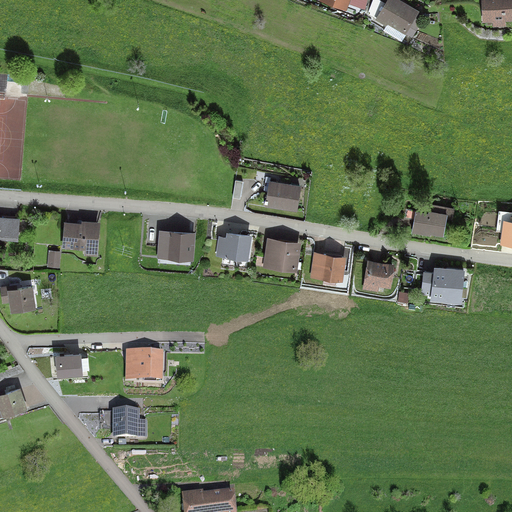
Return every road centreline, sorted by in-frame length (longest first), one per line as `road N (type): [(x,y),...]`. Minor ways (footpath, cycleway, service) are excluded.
road 1 (residential): [(0,198),(237,216),(511,261)]
road 2 (residential): [(11,343),(147,511)]
road 3 (residential): [(11,343),(199,337)]
